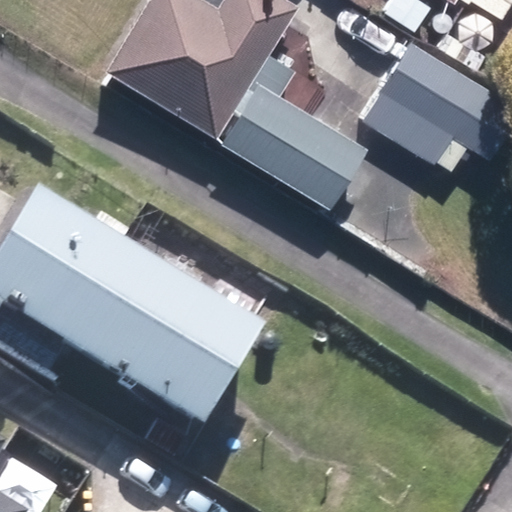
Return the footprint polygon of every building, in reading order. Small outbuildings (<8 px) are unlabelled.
[(181,0),(139,0),(92,78),(317,215),(356,152),(271,101),(288,72),(259,55),(284,14),(261,0),(210,0),(203,13),(181,0)] [(427,0),(487,37),(510,0),(427,0)] [(510,111),(402,46),(352,127),(427,172),(444,145),(477,165),(510,111)] [(18,205),(0,233),(0,332),(150,424),(135,449),(170,471),(247,345),(106,259),(118,239),(88,221),(76,241),(18,205)] [(392,511),(412,487),(371,454),(347,484),(382,511),(392,511)]
